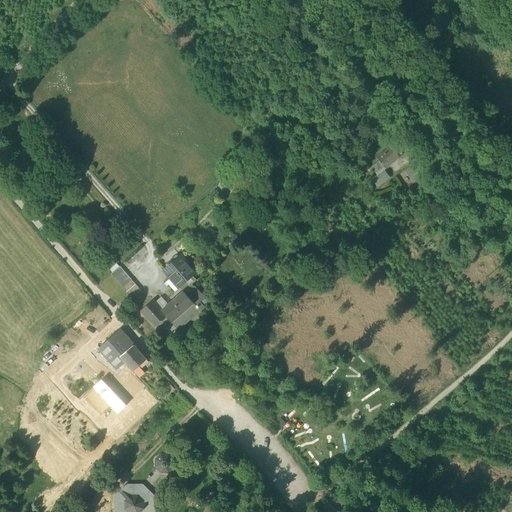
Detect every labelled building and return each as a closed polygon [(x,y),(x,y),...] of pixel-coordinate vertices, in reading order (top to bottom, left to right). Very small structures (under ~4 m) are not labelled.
[(378,163),(383,169),(400,155),(396,150),(394,152),(391,149),(380,158),(381,160),(378,163)] [(409,175),(415,182),(422,176),(417,169),(409,175)] [(225,180),(218,185),(224,192),(230,186),(225,180)] [(119,262),(111,253),(102,261),(110,270),(119,262)] [(182,285),(186,290),(197,280),(193,276),(196,273),(180,255),(179,256),(176,255),(173,258),(174,261),(164,270),(165,271),(164,272),(167,276),(169,276),(171,278),(179,288),(182,285)] [(111,274),(135,301),(144,293),(120,266),(111,274)] [(175,292),(179,288),(171,278),(164,284),(167,287),(169,285),(175,292)] [(193,303),(196,306),(201,303),(205,299),(194,286),(185,293),(193,303)] [(168,305),(162,310),(167,317),(172,322),(193,303),(185,293),(183,291),(168,305)] [(219,302),(225,309),(232,303),(226,296),(219,302)] [(161,297),(155,302),(162,310),(168,305),(161,297)] [(155,327),(167,317),(162,310),(155,302),(153,300),(141,310),(155,327)] [(193,303),(172,322),(178,329),(199,310),(196,306),(193,303)] [(135,344),(121,328),(107,341),(120,356),(133,344),(134,345),(135,344)] [(126,362),(120,356),(107,341),(98,349),(117,370),(126,362)] [(126,362),(134,371),(139,366),(146,359),(134,345),(133,344),(120,356),(126,362)] [(139,366),(142,369),(149,362),(146,359),(139,366)] [(139,366),(134,371),(140,378),(145,373),(142,369),(139,366)] [(122,394),(106,377),(103,379),(119,397),(122,394)] [(103,379),(95,387),(118,412),(129,402),(122,394),(119,397),(103,379)] [(175,390),(169,382),(163,387),(169,394),(175,390)] [(267,421),(270,425),(279,416),(276,413),(267,421)] [(270,425),(276,432),(287,422),(281,415),(279,416),(270,425)] [(317,461),(325,455),(315,442),(307,447),(317,461)] [(162,456),(168,456),(169,454),(161,454),(155,459),(155,467),(161,473),(162,471),(157,467),(157,460),(162,456)] [(169,454),(168,456),(173,460),(173,467),(168,471),(162,471),(161,473),(169,473),(175,468),(175,459),(169,454)] [(162,471),(168,471),(173,467),(173,460),(168,456),(162,456),(157,460),(157,467),(162,471)] [(127,486),(142,486),(143,484),(126,484),(114,496),(114,511),(116,511),(116,497),(127,486)] [(155,511),(154,499),(157,498),(143,484),(142,486),(153,498),(142,502),(142,508),(138,511),(155,511)] [(116,497),(116,511),(138,511),(142,508),(142,502),(153,498),(142,486),(127,486),(116,497)] [(329,504),(337,511),(344,503),(336,496),(329,504)] [(337,511),(329,504),(327,502),(322,507),(325,509),(327,511),(337,511)]
